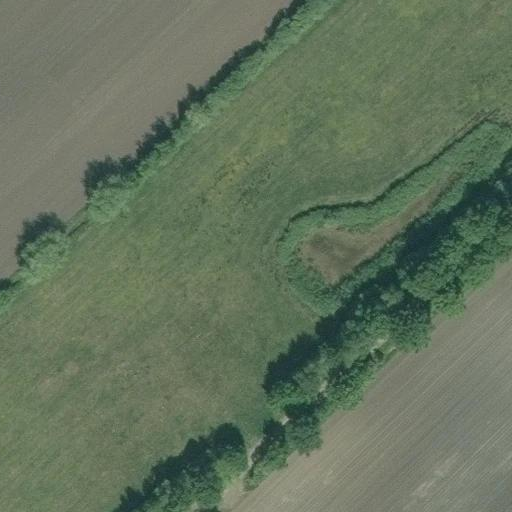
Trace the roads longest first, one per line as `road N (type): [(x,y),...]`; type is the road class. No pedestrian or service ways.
road 1 (track): [(310,412),(511,215)]
road 2 (unclassified): [(207,511),(310,412)]
